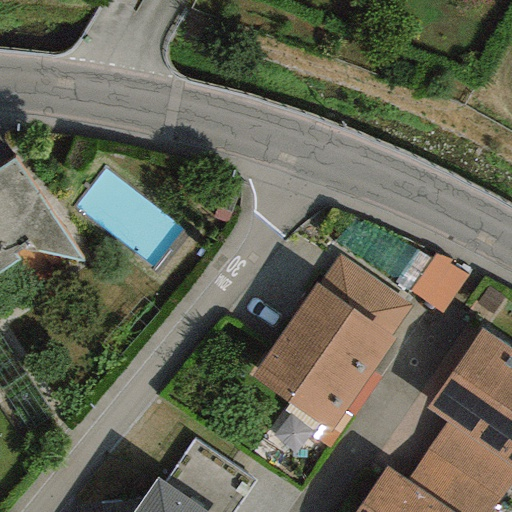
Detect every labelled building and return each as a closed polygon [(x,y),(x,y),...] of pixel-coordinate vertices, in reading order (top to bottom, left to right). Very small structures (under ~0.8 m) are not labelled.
[(14,159),(0,168),(0,272),(17,261),(13,255),(28,244),(35,251),(81,262),(14,159)] [(389,336),(410,307),(337,255),(317,286),(389,336)] [(317,286),(314,284),(249,377),(327,434),(393,339),(389,336),(317,286)] [(511,351),(482,330),(427,408),(446,421),(511,466),(511,351)] [(404,482),(448,511),(489,511),(511,481),(511,466),(446,421),(404,482)] [(197,511),(234,511),(256,482),(190,437),(158,485),(197,511)] [(448,511),(404,482),(384,468),(353,511),(448,511)] [(156,478),(133,511),(197,511),(158,485),(156,478)]
